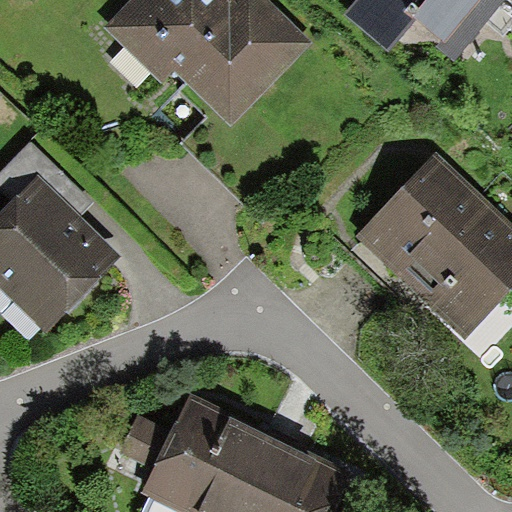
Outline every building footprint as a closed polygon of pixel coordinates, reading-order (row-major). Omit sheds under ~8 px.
[(212,125),(294,44),(252,2),(235,19),(215,0),(127,0),(107,21),(212,125)] [(511,0),(357,0),(348,12),(388,46),(418,10),(454,40),(448,48),(454,53),(488,12),(509,29),(511,25),(511,0)] [(511,244),(424,165),(356,239),(461,334),(501,290),(511,300),(511,244)] [(30,187),(0,217),(0,293),(34,327),(102,260),(30,187)] [(136,494),(173,511),(320,511),(334,484),(177,410),(165,435),(131,419),(113,455),(147,471),(136,494)]
